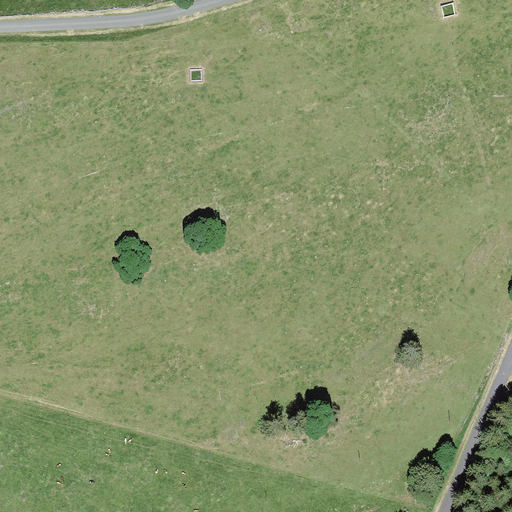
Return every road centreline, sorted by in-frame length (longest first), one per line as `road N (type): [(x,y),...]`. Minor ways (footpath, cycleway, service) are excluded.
road 1 (tertiary): [(0,27),(132,20),(220,0)]
road 2 (tertiary): [(511,352),(444,511)]
